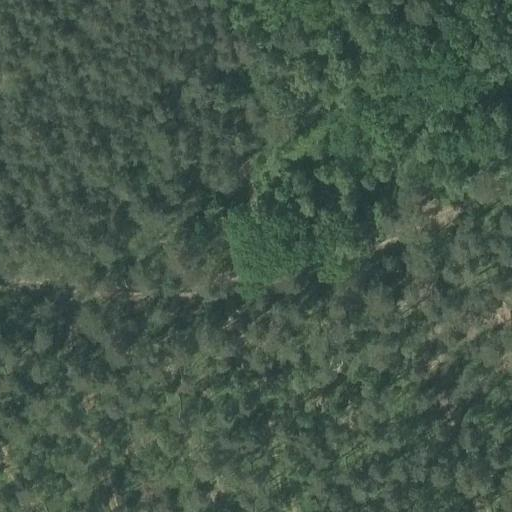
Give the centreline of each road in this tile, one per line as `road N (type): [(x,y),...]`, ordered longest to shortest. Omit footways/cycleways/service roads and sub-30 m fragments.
road 1 (track): [(0,288),(234,294),(511,190)]
road 2 (track): [(245,291),(209,0)]
